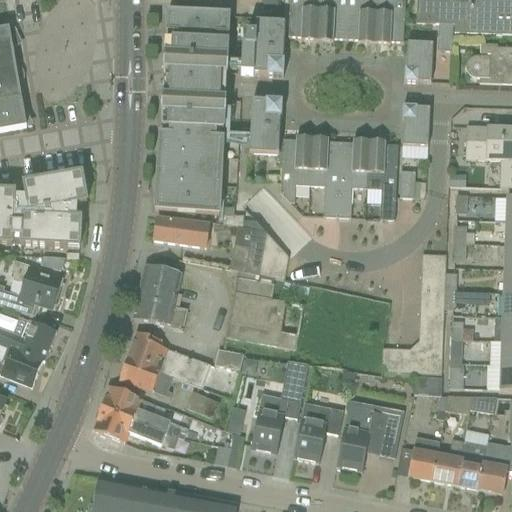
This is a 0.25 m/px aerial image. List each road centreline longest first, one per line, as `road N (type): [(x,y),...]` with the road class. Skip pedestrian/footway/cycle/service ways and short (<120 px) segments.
road 1 (tertiary): [(52,450),(85,364),(122,206),(127,0)]
road 2 (residential): [(358,511),(52,450)]
